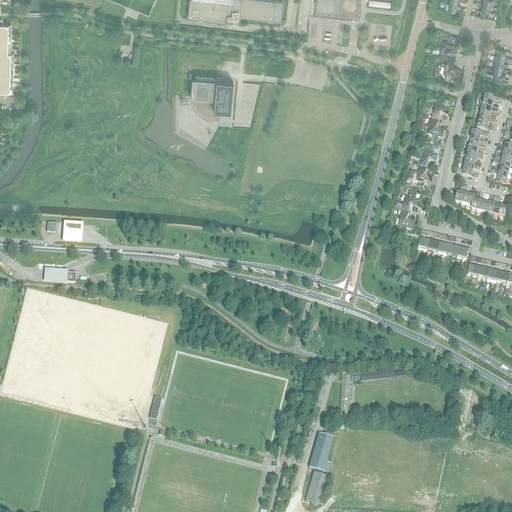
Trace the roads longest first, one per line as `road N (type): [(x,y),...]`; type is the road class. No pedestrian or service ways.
road 1 (primary): [(345,306),(511,388)]
road 2 (primary): [(174,257),(345,306)]
road 3 (primary): [(174,257),(0,244)]
road 4 (tertiary): [(367,221),(406,67)]
road 5 (primary): [(322,282),(174,257)]
road 6 (primary): [(511,374),(381,303)]
road 7 (unclassified): [(329,374),(295,511)]
